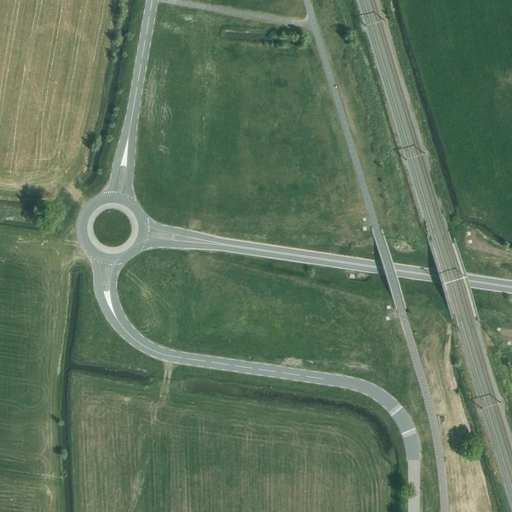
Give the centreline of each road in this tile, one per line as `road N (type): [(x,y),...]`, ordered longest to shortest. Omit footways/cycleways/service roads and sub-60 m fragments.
road 1 (tertiary): [(413,511),(412,441),(376,393),(162,355),(115,317)]
road 2 (tertiary): [(227,245),(511,285)]
road 3 (track): [(132,511),(170,356)]
road 4 (unclassified): [(128,138),(151,0)]
